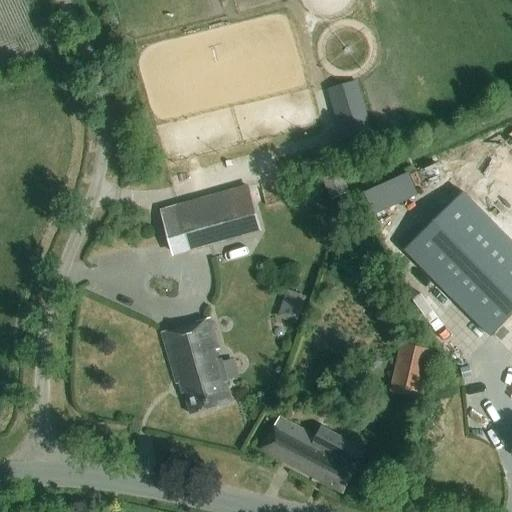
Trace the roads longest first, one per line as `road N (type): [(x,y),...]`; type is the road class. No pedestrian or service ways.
road 1 (unclassified): [(39,470),(48,301),(104,149),(101,90),(62,0)]
road 2 (tertiary): [(39,470),(256,511)]
